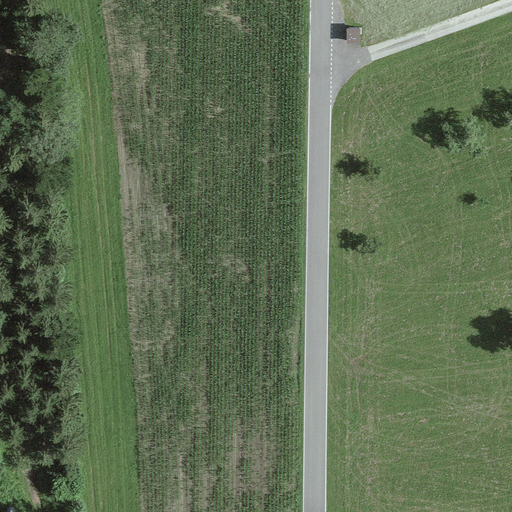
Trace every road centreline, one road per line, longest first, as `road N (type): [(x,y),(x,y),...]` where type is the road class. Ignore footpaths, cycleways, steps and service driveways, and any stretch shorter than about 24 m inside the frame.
road 1 (unclassified): [(311,511),(317,0)]
road 2 (track): [(316,61),(508,0)]
